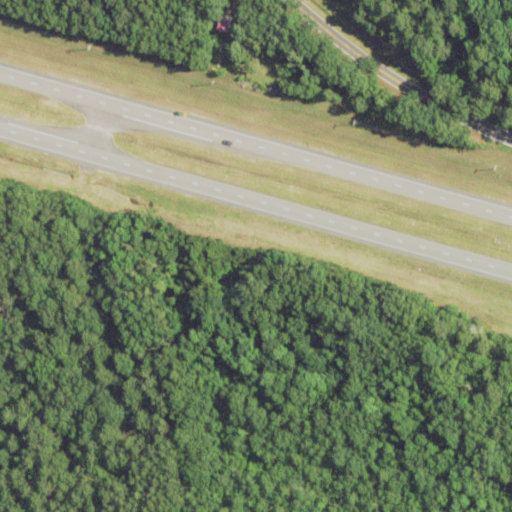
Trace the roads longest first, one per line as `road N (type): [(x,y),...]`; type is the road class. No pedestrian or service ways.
road 1 (trunk): [(0,129),(511,272)]
road 2 (trunk): [(511,218),(0,75)]
road 3 (tertiary): [(511,136),(352,50),(292,0)]
